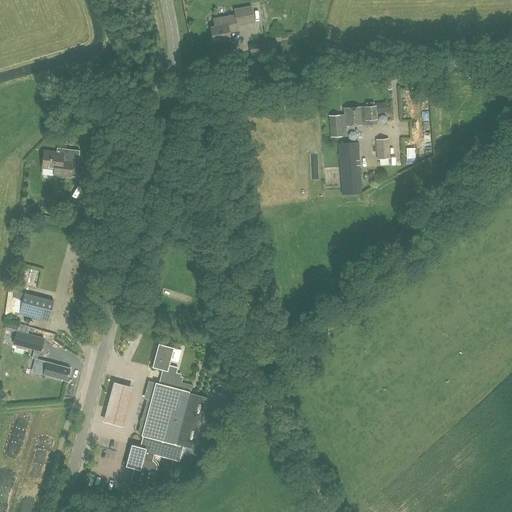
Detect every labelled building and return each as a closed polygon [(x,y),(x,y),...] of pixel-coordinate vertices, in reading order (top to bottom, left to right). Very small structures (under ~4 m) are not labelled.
[(235,15),(231,16),(234,31),(238,30),(237,25),(254,23),(251,6),(234,9),(235,15)] [(234,31),(231,16),(213,19),(215,26),(210,27),(213,42),(230,39),(229,32),(234,31)] [(278,54),(276,43),(251,47),(253,58),(278,54)] [(366,106),(357,107),(358,125),(363,125),(362,119),(365,118),(366,125),(377,124),(376,106),(374,106),(374,103),(366,103),(366,106)] [(358,125),(357,107),(343,108),(344,114),(329,115),(331,137),(346,136),(345,126),(358,125)] [(390,158),(388,138),(376,139),(378,159),(390,158)] [(361,193),(358,142),(338,144),(342,195),(361,193)] [(57,147),(56,152),(44,151),(42,168),(54,169),(54,174),(76,177),(79,150),(57,147)] [(412,163),(421,163),(420,152),(412,153),(412,163)] [(102,172),(91,171),(90,179),(101,180),(102,172)] [(25,293),(19,314),(48,322),(54,301),(25,293)] [(8,344),(35,352),(38,341),(11,333),(8,344)] [(163,385),(191,392),(195,375),(182,371),(181,374),(176,373),(178,367),(169,365),(173,348),(158,344),(152,367),(167,371),(163,385)] [(178,353),(174,366),(184,368),(187,356),(178,353)] [(35,361),(33,372),(41,374),(43,363),(35,361)] [(44,374),(67,380),(70,368),(47,362),(44,374)] [(121,425),(132,385),(112,379),(102,420),(121,425)] [(197,432),(206,396),(191,393),(191,392),(163,385),(148,381),(144,398),(150,399),(140,436),(143,436),(143,438),(175,447),(175,443),(192,448),(197,432)] [(155,462),(154,461),(152,461),(154,455),(171,459),(175,447),(143,438),(140,447),(131,444),(126,466),(134,468),(130,482),(146,486),(150,472),(151,472),(153,472),(154,471),(155,470),(156,469),(157,467),(157,466),(157,465),(156,463),(155,462)] [(112,466),(100,468),(102,480),(111,479),(110,474),(113,473),(112,466)]
